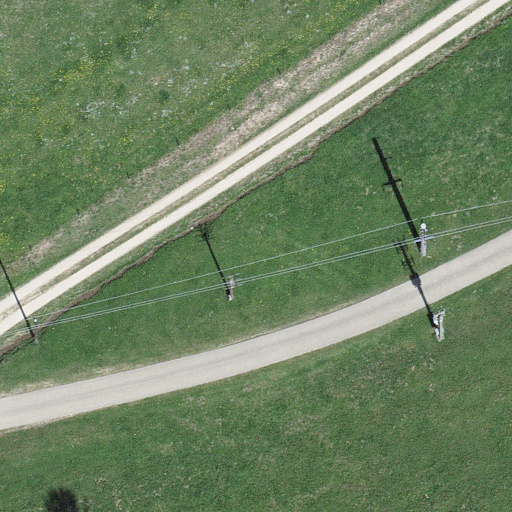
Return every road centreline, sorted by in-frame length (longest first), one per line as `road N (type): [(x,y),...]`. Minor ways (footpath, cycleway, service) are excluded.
road 1 (track): [(496,0),(0,327)]
road 2 (unclassified): [(0,415),(306,335),(511,245)]
